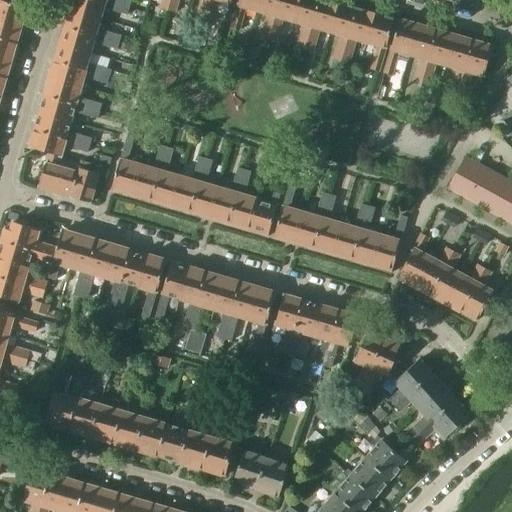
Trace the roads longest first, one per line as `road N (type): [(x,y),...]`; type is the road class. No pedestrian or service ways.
road 1 (residential): [(0,197),(413,319),(440,334),(511,416)]
road 2 (residential): [(253,511),(0,434)]
road 3 (residential): [(56,0),(0,196)]
road 4 (residential): [(511,418),(412,511)]
